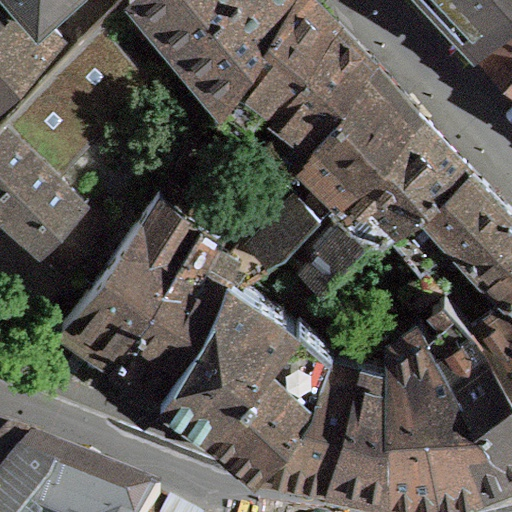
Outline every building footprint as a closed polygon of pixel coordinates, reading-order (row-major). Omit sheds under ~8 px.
[(0,0),(0,93),(62,31),(49,18),(47,20),(36,9),(29,0),(0,0)] [(29,0),(36,9),(46,0),(29,0)] [(286,0),(141,0),(222,97),(286,0)] [(243,123),(266,90),(279,101),(336,16),(320,0),(286,0),(222,97),(218,104),(243,123)] [(511,0),(450,0),(477,29),(511,0)] [(511,61),(511,0),(477,29),(511,61)] [(55,168),(148,71),(102,14),(4,117),(55,168)] [(267,145),(293,165),(299,158),(371,52),(336,16),(279,101),(275,104),(292,118),(267,145)] [(419,105),(371,52),(299,158),(319,176),(302,195),(320,211),(331,200),(419,105)] [(382,229),(387,225),(390,228),(467,159),(419,105),(331,200),(346,213),(302,261),(327,283),(349,256),(380,227),(382,229)] [(0,203),(67,262),(101,215),(55,168),(4,117),(0,121),(0,203)] [(421,266),(457,239),(485,269),(511,245),(511,205),(467,159),(390,228),(421,266)] [(92,282),(63,319),(115,355),(202,215),(162,187),(94,283),(92,282)] [(213,237),(220,225),(202,215),(115,355),(163,387),(227,266),(238,275),(241,273),(286,249),(320,211),(302,195),(298,192),(299,190),(297,189),(272,216),(273,217),(253,238),(238,250),(213,237)] [(511,245),(485,269),(507,293),(511,299),(511,245)] [(238,275),(227,266),(163,387),(206,416),(295,315),(241,273),(238,275)] [(427,268),(400,286),(416,310),(445,290),(427,268)] [(472,317),(473,319),(511,372),(511,299),(507,293),(472,317)] [(511,372),(473,319),(471,321),(459,307),(450,315),(459,324),(435,340),(491,426),(463,430),(481,480),(511,468),(511,372)] [(295,315),(206,416),(257,461),(339,349),(332,346),(334,341),(299,311),(295,315)] [(441,495),(481,480),(463,430),(491,426),(435,340),(425,325),(388,348),(391,360),(390,485),(441,495)] [(364,350),(327,473),(390,485),(391,360),(388,348),(385,350),(385,356),(364,350)] [(358,354),(339,349),(257,461),(327,473),(364,350),(359,349),(358,354)] [(0,508),(36,464),(0,450),(0,508)] [(157,511),(36,464),(0,508),(0,511),(157,511)]
